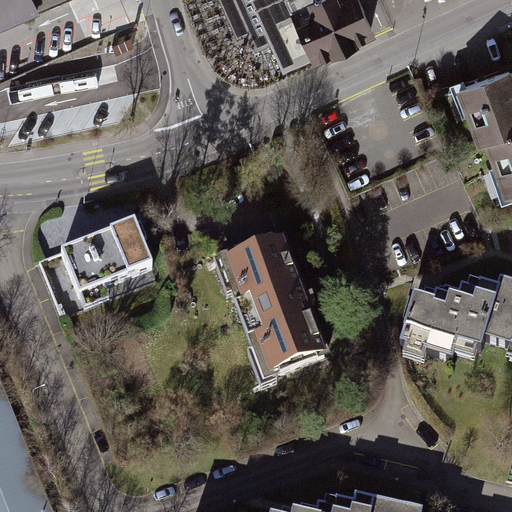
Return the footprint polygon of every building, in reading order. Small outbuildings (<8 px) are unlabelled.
[(0,0),(0,31),(73,0),(0,0)] [(284,75),(374,34),(359,0),(219,0),(238,41),(247,37),(250,43),(255,54),(271,47),(284,75)] [(483,73),(454,83),(475,142),(484,139),(503,193),(511,189),(511,69),(510,64),(483,73)] [(136,224),(38,263),(62,320),(159,282),(136,224)] [(289,236),(222,261),(267,384),(334,359),(312,298),(289,236)] [(511,288),(501,285),(497,297),(462,285),(453,312),(428,303),(413,299),(400,338),(477,364),(485,342),(511,351),(511,288)] [(54,511),(0,378),(0,511),(54,511)] [(410,511),(351,498),(347,511),(333,511),(322,509),(321,511),(279,511),(263,508),(261,511),(410,511)]
